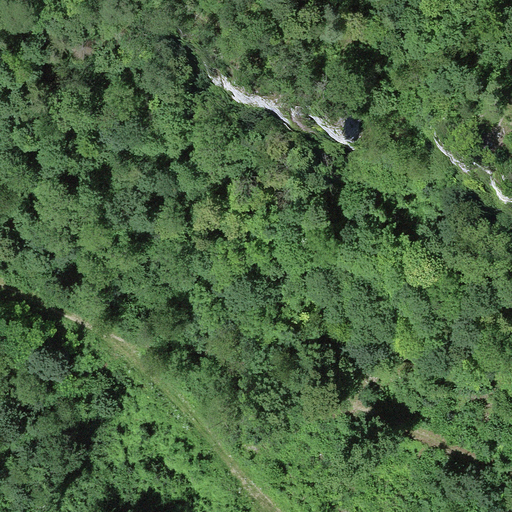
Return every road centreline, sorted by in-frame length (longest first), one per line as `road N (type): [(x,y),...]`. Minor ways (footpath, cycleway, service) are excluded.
road 1 (track): [(276,511),(124,337)]
road 2 (track): [(0,280),(124,337)]
